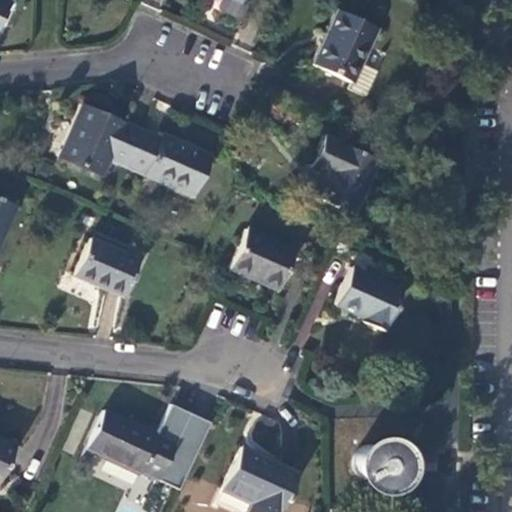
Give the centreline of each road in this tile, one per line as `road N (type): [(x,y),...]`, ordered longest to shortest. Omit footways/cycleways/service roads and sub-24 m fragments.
road 1 (residential): [(0,345),(249,374)]
road 2 (residential): [(0,77),(139,57)]
